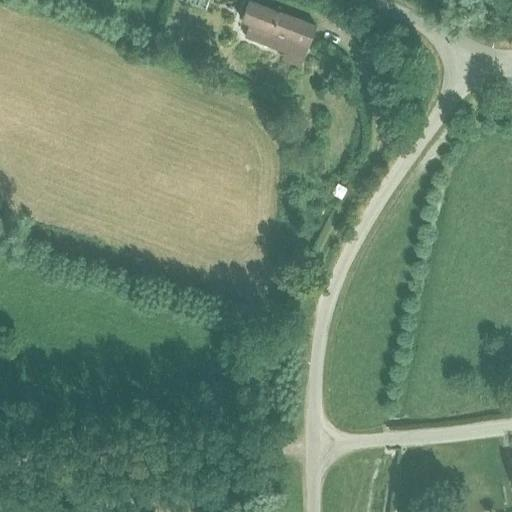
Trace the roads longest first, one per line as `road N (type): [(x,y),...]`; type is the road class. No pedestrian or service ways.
road 1 (tertiary): [(315,511),(318,351),(338,281),(366,222),(451,99),(474,73),(505,62)]
road 2 (tertiary): [(505,62),(366,0)]
